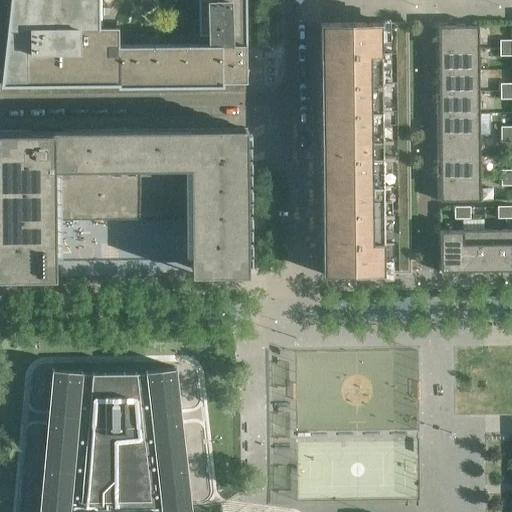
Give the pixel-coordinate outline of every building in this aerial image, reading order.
[(248,76),(249,69),(247,69),(246,44),(246,37),(245,0),(10,0),(1,85),(119,83),(119,86),(222,84),(222,82),(247,82),(247,76),(248,76)] [(381,22),(320,23),(323,275),(384,274),(411,273),(410,253),(410,243),(408,23),(381,23),(381,22)] [(479,26),(471,26),(465,26),(459,26),(456,26),(439,26),(439,49),(479,48),(479,26)] [(511,48),(511,43),(511,40),(500,40),(500,48),(511,48)] [(479,70),(479,48),(439,49),(439,70),(479,70)] [(511,56),(511,48),(500,48),(500,56),(511,56)] [(479,91),(479,70),(439,70),(439,92),(479,91)] [(511,91),(511,83),(500,84),(500,91),(511,91)] [(480,113),(479,91),(439,92),(440,113),(480,113)] [(511,99),(511,91),(500,91),(500,99),(511,99)] [(480,135),(480,113),(440,113),(440,135),(480,135)] [(249,268),(247,128),(63,130),(63,131),(61,131),(61,127),(62,126),(33,126),(33,127),(34,127),(34,132),(32,132),(32,131),(0,130),(0,277),(28,277),(56,277),(56,262),(55,219),(156,218),(156,200),(163,201),(182,201),(182,199),(190,199),(190,217),(191,217),(191,240),(191,260),(192,269),(227,269),(229,268),(230,268),(232,268),(234,268),(235,268),(249,268)] [(511,134),(511,126),(501,127),(501,135),(511,134)] [(511,142),(511,134),(501,135),(501,143),(511,142)] [(480,150),(480,135),(440,135),(440,157),(480,157),(480,150)] [(480,178),(480,157),(440,157),(440,178),(480,178)] [(511,177),(511,169),(501,170),(501,178),(511,177)] [(511,177),(501,178),(501,186),(511,185),(511,177)] [(480,200),(480,178),(440,178),(440,200),(440,201),(441,201),(480,201),(480,200)] [(506,218),(505,206),(497,206),(497,207),(498,219),(506,218)] [(511,229),(462,230),(440,230),(440,270),(444,270),(463,270),(511,269),(511,229)] [(192,511),(176,368),(137,372),(94,373),(52,369),(39,511),(192,511)]
